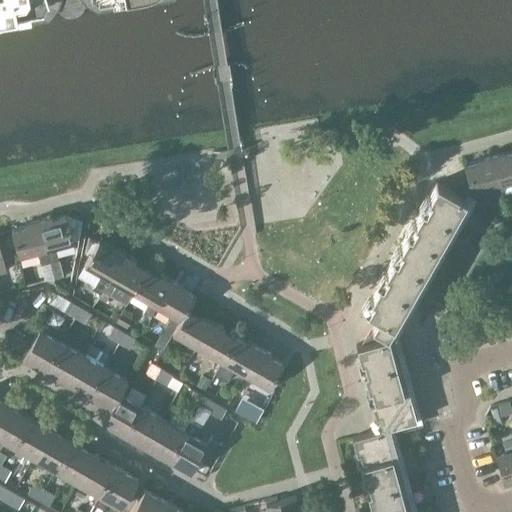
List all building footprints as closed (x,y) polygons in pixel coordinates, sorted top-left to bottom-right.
[(0,0),(0,14),(0,15),(16,12),(15,10),(42,5),(42,4),(44,0),(0,0)] [(499,183),(511,179),(511,149),(504,152),(503,150),(491,153),(499,183)] [(497,184),(499,183),(491,153),(477,157),(478,159),(464,163),(472,190),(489,186),(492,198),(501,195),(497,184)] [(443,244),(467,202),(469,200),(435,181),(363,308),(376,315),(371,324),(386,333),(386,334),(356,343),(380,428),(353,436),(373,511),(413,511),(390,426),(416,419),(393,334),(395,330),(440,250),(448,255),(452,249),(443,244)] [(38,219),(50,261),(59,259),(55,246),(74,241),(66,214),(53,218),(52,215),(38,219)] [(41,264),(50,261),(38,219),(26,223),(26,225),(11,229),(19,256),(37,250),(41,264)] [(98,240),(97,241),(89,236),(84,252),(89,255),(84,264),(101,274),(94,285),(103,290),(124,251),(112,244),(111,247),(98,240)] [(132,292),(146,267),(135,261),(136,258),(124,251),(103,290),(109,294),(116,282),(132,292)] [(158,274),(146,267),(132,292),(148,301),(142,313),(149,317),(157,306),(172,279),(160,272),(158,274)] [(195,295),(194,295),(182,288),(184,286),(172,279),(157,306),(171,314),(164,326),(173,331),(180,319),(181,319),(187,308),(188,308),(195,295)] [(74,317),(80,307),(69,300),(63,310),(74,317)] [(85,323),(90,313),(80,307),(74,317),(85,323)] [(199,315),(188,308),(187,308),(181,319),(180,319),(173,331),(172,333),(196,347),(212,319),(200,313),(199,315)] [(220,361),(235,336),(223,329),(224,326),(212,319),(196,347),(220,361)] [(118,342),(124,332),(113,326),(107,336),(118,342)] [(44,369),(61,340),(38,328),(22,356),(44,369)] [(129,348),(135,338),(124,332),(118,342),(129,348)] [(244,374),(259,347),(248,340),(247,343),(235,336),(220,361),(214,372),(226,379),(233,368),(244,374)] [(66,381),(83,353),(61,340),(44,369),(66,381)] [(271,354),(259,347),(238,385),(246,389),(252,379),(268,388),(282,363),(270,356),(271,354)] [(88,394),(104,366),(83,353),(66,381),(88,394)] [(156,378),(161,368),(151,362),(145,372),(156,378)] [(109,406),(119,392),(126,378),(104,366),(88,394),(109,406)] [(166,384),(172,374),(161,368),(156,378),(166,384)] [(198,406),(203,396),(192,390),(187,399),(198,406)] [(124,433),(140,404),(119,392),(109,406),(102,420),(124,433)] [(208,412),(214,402),(203,396),(198,406),(208,412)] [(0,436),(10,443),(27,414),(5,401),(0,410),(0,436)] [(146,445),(162,417),(140,404),(124,433),(146,445)] [(184,429),(181,428),(186,420),(173,412),(168,420),(162,417),(146,445),(168,458),(184,429)] [(32,455),(49,427),(27,414),(10,443),(32,455)] [(206,442),(193,435),(199,425),(189,420),(184,429),(168,458),(190,471),(206,442)] [(54,468),(71,439),(49,427),(32,455),(54,468)] [(76,481),(92,452),(71,439),(54,468),(76,481)] [(511,448),(496,453),(503,480),(511,477),(511,448)] [(97,494),(114,465),(92,452),(76,481),(97,494)] [(0,477),(4,480),(10,470),(0,463),(0,477)] [(137,478),(136,478),(114,465),(97,494),(93,502),(102,507),(107,499),(120,507),(137,478)] [(36,498),(43,487),(33,482),(27,493),(36,498)] [(10,490),(3,486),(0,491),(0,497),(4,500),(10,490)] [(47,505),(48,505),(54,494),(43,487),(36,498),(47,505)] [(159,511),(165,501),(143,488),(129,511),(159,511)] [(17,494),(10,490),(4,500),(11,504),(17,494)] [(23,498),(17,494),(11,504),(17,508),(23,498)] [(268,511),(297,511),(297,508),(299,507),(295,494),(266,502),(268,511)] [(185,511),(165,501),(159,511),(185,511)]
